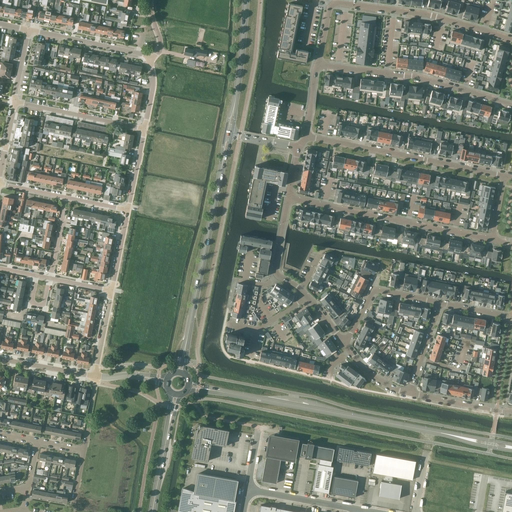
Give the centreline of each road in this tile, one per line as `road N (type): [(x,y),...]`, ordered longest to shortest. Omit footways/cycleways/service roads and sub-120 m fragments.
road 1 (secondary): [(463,437),(211,390)]
road 2 (residential): [(491,240),(288,197)]
road 3 (residential): [(305,136),(505,175)]
road 4 (tertiary): [(185,344),(223,157)]
road 5 (residential): [(143,128),(15,100)]
road 6 (residential): [(386,72),(511,104)]
road 7 (residential): [(440,302),(373,290),(345,344)]
road 8 (unclassified): [(149,60),(31,29)]
road 9 (residential): [(393,10),(511,39)]
